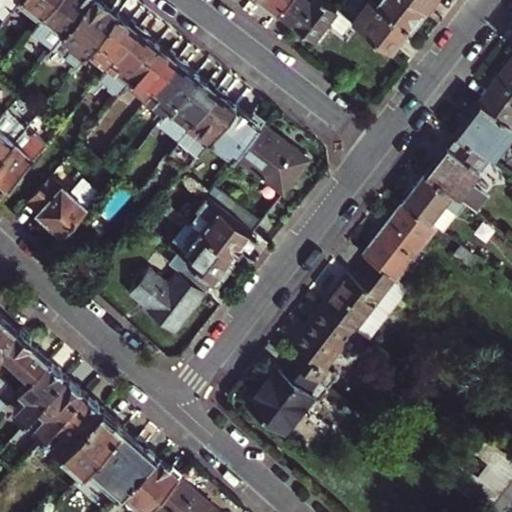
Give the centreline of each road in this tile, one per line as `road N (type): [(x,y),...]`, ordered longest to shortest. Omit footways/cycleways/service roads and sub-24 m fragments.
road 1 (residential): [(172,390),(205,367),(375,147)]
road 2 (residential): [(184,0),(375,147)]
road 3 (residential): [(0,240),(172,390)]
road 4 (residential): [(375,147),(488,0)]
road 5 (residential): [(172,390),(301,511)]
